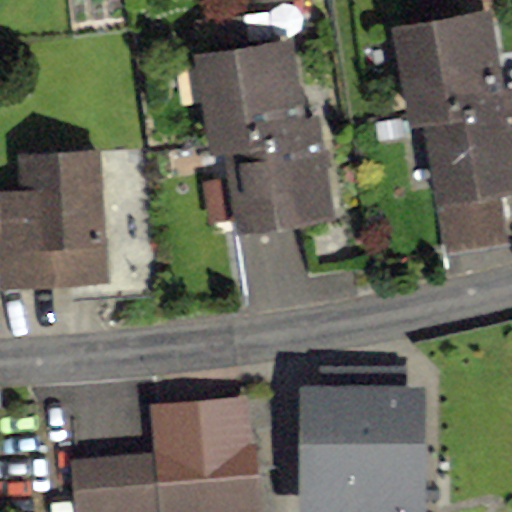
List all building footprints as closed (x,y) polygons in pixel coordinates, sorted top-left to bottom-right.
[(511,25),(401,36),(413,159),(451,155),(456,204),(511,198),(511,25)] [(306,55),(206,72),(234,232),(334,214),(306,55)] [(38,198),(6,213),(9,297),(118,294),(115,160),(38,162),(38,198)] [(164,468),(85,475),(88,511),(274,511),(264,396),(159,405),(164,468)] [(413,511),(414,396),(323,396),(323,511),(413,511)]
